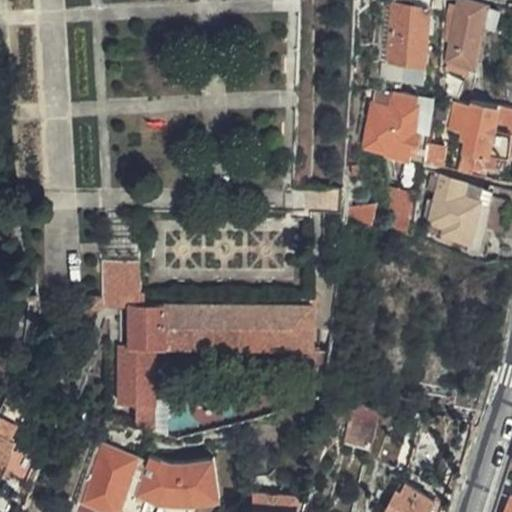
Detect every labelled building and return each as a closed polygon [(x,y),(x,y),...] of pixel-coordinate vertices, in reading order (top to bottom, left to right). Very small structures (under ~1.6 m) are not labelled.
[(429,6),(429,0),(396,0),(396,8),(394,43),(392,78),(420,78),(421,65),(417,65),(418,42),(420,7),(429,6)] [(470,75),(486,3),(474,0),(460,0),(456,22),(448,62),(453,63),(452,72),(470,75)] [(501,93),(511,94),(511,76),(503,75),(501,93)] [(438,77),(437,98),(463,102),(464,80),(438,77)] [(411,133),(418,96),(375,90),(365,149),(381,152),(383,145),(413,151),(417,135),(411,133)] [(494,116),(496,106),(470,102),(469,107),(453,104),(447,130),(462,132),(461,141),(466,143),(465,152),(486,156),(494,116)] [(424,164),(441,168),(445,149),(427,145),(424,164)] [(470,239),(483,185),(427,174),(423,191),(438,197),(431,226),(443,232),(444,228),(470,239)] [(398,216),(410,217),(412,191),(401,190),(398,216)] [(142,291),(142,261),(114,261),(105,261),(105,291),(142,291)] [(145,430),(154,431),(154,412),(155,349),(198,349),(313,348),(313,307),(316,307),(316,304),(316,292),(294,293),(142,294),(130,294),(130,305),(131,333),(119,333),(120,393),(136,393),(137,427),(145,430)] [(159,426),(170,426),(169,398),(158,398),(159,426)] [(371,448),(379,410),(353,404),(344,442),(371,448)] [(104,419),(101,418),(93,442),(136,457),(145,430),(137,427),(104,419)] [(434,469),(437,437),(423,435),(425,421),(390,418),(385,464),(434,469)] [(136,457),(93,442),(66,511),(160,511),(166,498),(187,497),(207,494),(224,488),(214,449),(169,460),(150,453),(146,460),(136,457)] [(420,511),(427,495),(394,483),(390,492),(385,491),(377,511),(420,511)] [(251,511),(298,511),(299,496),(252,494),(251,511)]
